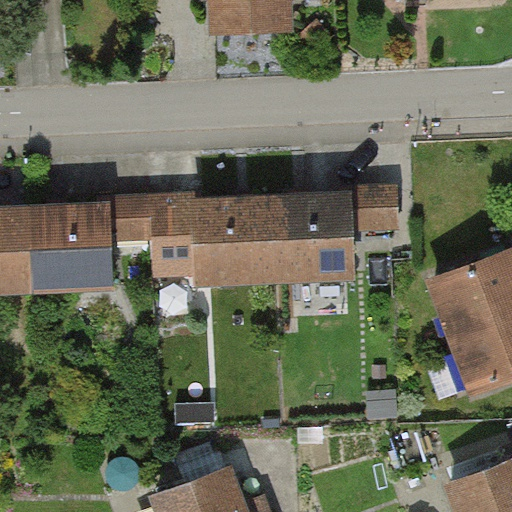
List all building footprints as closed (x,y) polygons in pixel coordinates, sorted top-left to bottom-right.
[(199,0),(201,33),(283,29),(281,0),(199,0)] [(355,193),(284,196),(287,284),(358,282),(355,193)] [(284,196),(193,199),(197,288),(287,284),(284,196)] [(112,206),(46,208),(49,291),(115,288),(112,206)] [(46,208),(0,209),(0,292),(49,291),(46,208)] [(511,248),(422,281),(466,403),(511,386),(511,248)] [(511,511),(511,456),(454,477),(466,511),(511,511)] [(158,490),(165,511),(249,511),(242,491),(232,463),(158,490)]
